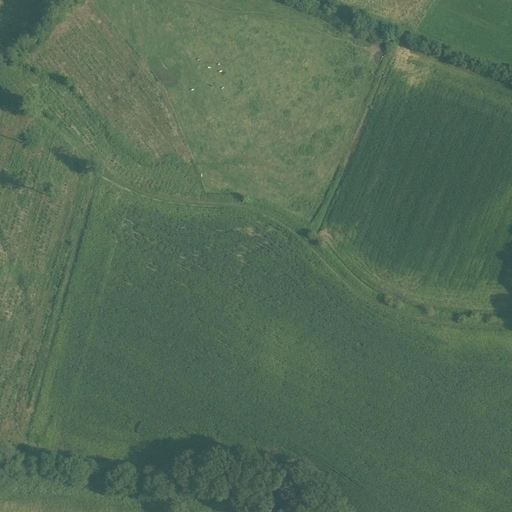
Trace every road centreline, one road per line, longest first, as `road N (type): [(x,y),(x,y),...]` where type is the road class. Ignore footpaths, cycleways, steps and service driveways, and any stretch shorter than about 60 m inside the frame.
road 1 (track): [(91,163),(161,199),(276,217),(381,308),(511,327)]
road 2 (track): [(91,163),(95,178),(23,443)]
